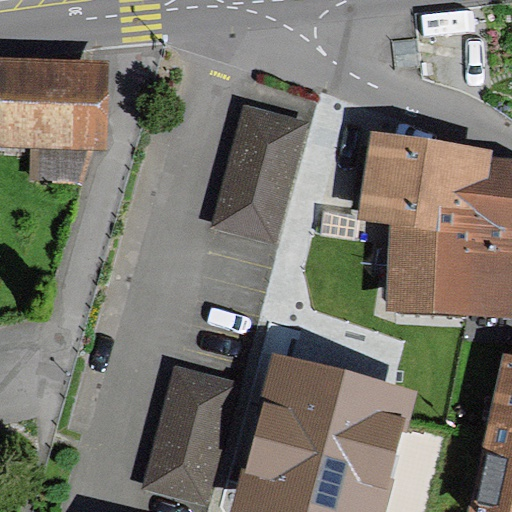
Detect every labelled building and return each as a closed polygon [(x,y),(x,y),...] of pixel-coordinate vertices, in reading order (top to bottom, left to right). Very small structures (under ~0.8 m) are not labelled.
[(391,42),(394,70),(421,67),(417,39),(391,42)] [(1,75),(0,93),(0,141),(94,144),(96,77),(1,75)] [(246,112),(215,228),(273,243),(303,128),(246,112)] [(403,217),(398,304),(468,307),(478,167),(380,153),(369,215),(403,217)] [(511,172),(478,167),(468,307),(511,309),(511,172)] [(382,443),(388,405),(363,401),(369,358),(279,345),(267,430),(382,443)] [(511,511),(511,358),(476,511),(511,511)] [(177,373),(146,488),(204,503),(234,388),(177,373)]
